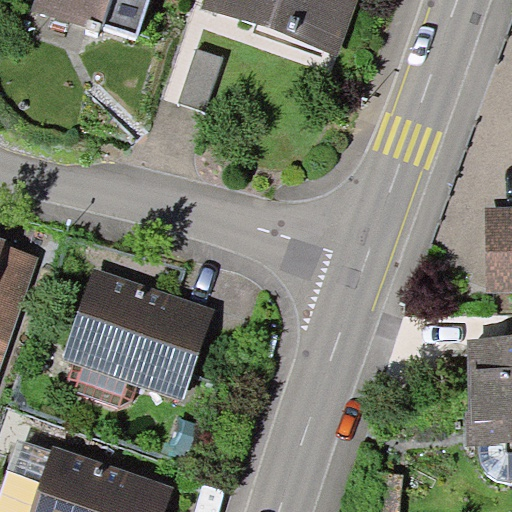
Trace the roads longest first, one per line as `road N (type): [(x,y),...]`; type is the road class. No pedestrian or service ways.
road 1 (residential): [(366,262),(0,159)]
road 2 (tertiary): [(460,0),(366,262)]
road 3 (tertiary): [(366,262),(288,511)]
